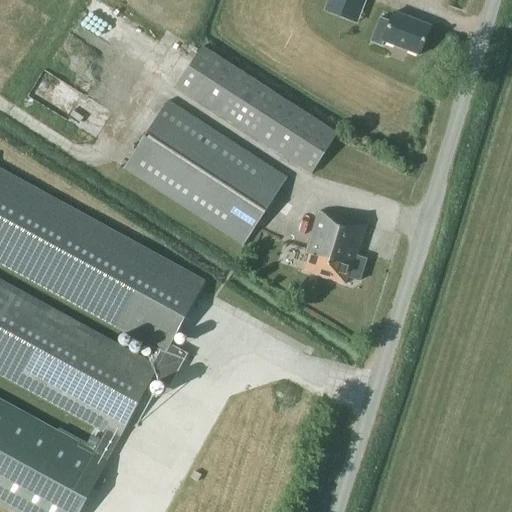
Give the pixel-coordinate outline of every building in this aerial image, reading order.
[(430,27),(393,13),(390,22),(379,18),(370,42),(381,46),(383,42),(419,56),(430,27)] [(310,174),(336,134),(202,47),(176,88),(310,174)] [(47,72),(31,97),(70,122),(86,97),(47,72)] [(242,246),(286,178),(167,101),(123,169),(242,246)] [(0,502),(17,511),(78,511),(152,380),(169,389),(187,356),(170,347),(204,284),(0,172),(0,265),(159,353),(152,364),(0,280),(0,378),(102,434),(92,453),(0,402),(0,502)] [(333,217),(317,212),(304,254),(308,255),(303,272),(344,285),(346,278),(358,281),(365,259),(356,257),(366,225),(334,216),(333,217)]
